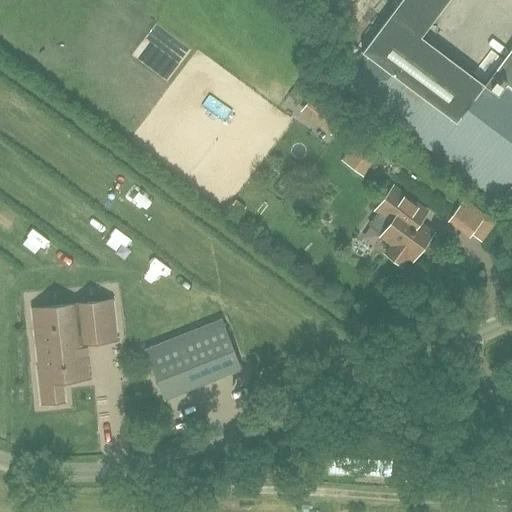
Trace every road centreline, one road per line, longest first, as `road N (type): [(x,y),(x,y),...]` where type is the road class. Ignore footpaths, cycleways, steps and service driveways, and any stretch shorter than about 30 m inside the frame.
road 1 (unclassified): [(0,461),(75,476),(153,463),(511,318)]
road 2 (track): [(153,463),(204,486),(511,504)]
